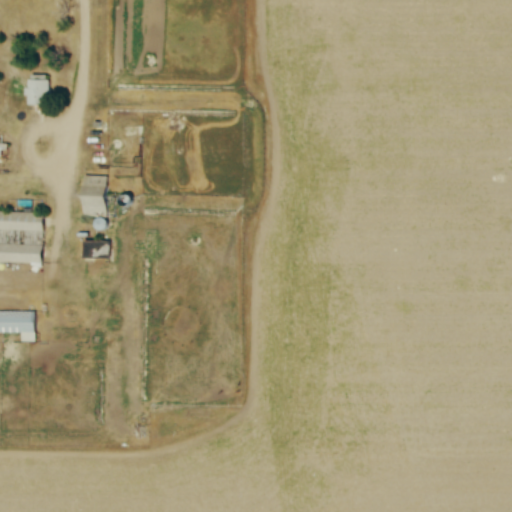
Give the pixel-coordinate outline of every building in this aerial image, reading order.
[(49,106),(49,76),(29,76),(29,106),(49,106)] [(107,178),(84,178),(84,219),(107,219),(107,178)] [(0,264),(43,265),(44,215),(0,213),(0,264)] [(84,260),(110,260),(110,243),(84,243),(84,260)] [(0,334),(35,335),(35,313),(0,312),(0,334)]
